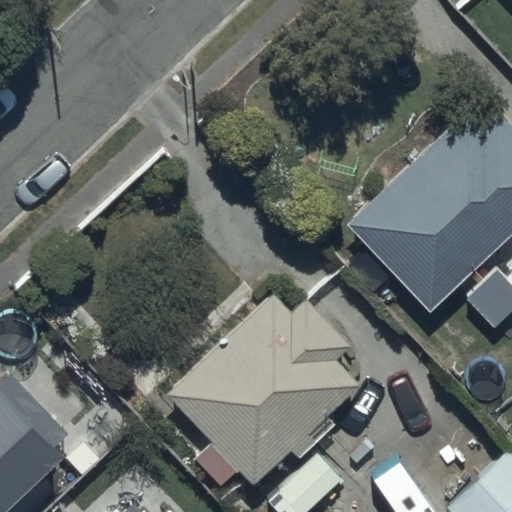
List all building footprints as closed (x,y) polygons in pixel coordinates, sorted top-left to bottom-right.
[(467,109),(345,222),(426,308),(511,226),(511,130),(495,112),(482,125),(467,109)] [(78,256),(100,283),(187,209),(165,183),(78,256)] [(511,272),(460,318),(479,339),(511,310),(511,272)] [(289,312),(271,293),(168,398),(210,439),(205,444),(233,471),(236,468),(251,481),(285,446),(294,455),(311,438),(305,433),(354,383),(330,359),(345,343),(301,300),(289,312)] [(129,511),(59,437),(0,493),(0,504),(7,511),(129,511)] [(511,511),(511,453),(505,447),(444,508),(448,511),(447,511),(511,511)]
